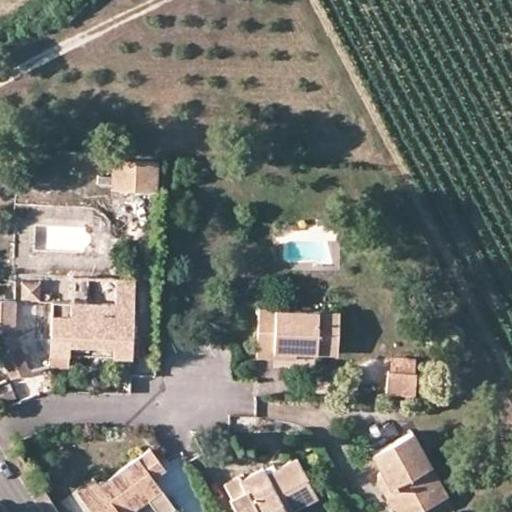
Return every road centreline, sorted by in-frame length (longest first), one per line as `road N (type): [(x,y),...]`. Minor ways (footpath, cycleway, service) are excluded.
road 1 (residential): [(0,431),(64,406),(180,408),(195,367)]
road 2 (track): [(0,77),(152,0)]
